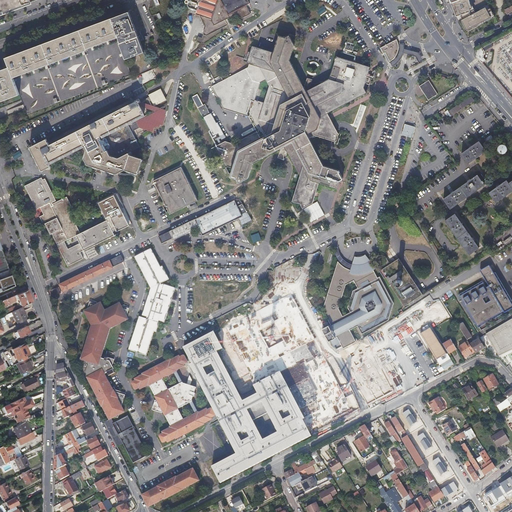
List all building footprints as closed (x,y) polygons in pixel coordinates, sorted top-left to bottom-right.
[(0,0),(0,12),(30,2),(29,0),(0,0)] [(250,4),(247,0),(200,0),(196,13),(199,14),(203,27),(201,35),(207,36),(229,25),(227,19),(231,17),(240,19),(251,14),(247,6),(250,4)] [(486,0),(448,0),(455,16),(458,15),(464,32),(495,21),(493,17),(486,0)] [(128,11),(111,18),(118,36),(119,40),(120,41),(119,42),(125,58),(143,51),(128,11)] [(118,36),(111,18),(5,58),(8,66),(0,69),(0,101),(19,95),(13,78),(51,63),(87,49),(86,48),(118,36)] [(248,68),(212,86),(224,109),(227,110),(228,106),(237,109),(236,113),(249,117),(259,120),(258,122),(261,128),(260,132),(256,131),(256,132),(234,144),(225,142),(214,147),(225,168),(228,167),(233,168),(230,177),(236,179),(238,182),(240,183),(248,179),(253,163),(281,149),(284,147),(286,151),(300,177),(292,202),(301,204),(302,208),(304,208),(313,204),(319,183),(338,189),(340,183),(342,181),(343,179),(339,171),(323,166),(310,139),(315,136),(322,132),(323,128),(322,128),(324,123),(323,121),(324,121),(322,117),(328,114),(367,94),(364,88),(371,67),(336,57),(329,80),(310,90),(306,91),(304,88),(290,61),(295,45),(291,37),(288,36),(285,38),(279,36),(273,53),(252,46),(250,52),(248,52),(248,54),(250,55),(247,63),(249,64),(248,68)] [(396,40),(382,47),(380,48),(383,54),(385,53),(390,62),(392,60),(393,61),(393,62),(395,60),(397,58),(395,57),(396,56),(397,55),(397,53),(398,50),(398,49),(398,47),(398,44),(398,43),(397,41),(396,40)] [(354,50),(355,45),(346,42),(343,53),(356,57),(358,51),(354,50)] [(476,57),(482,63),(486,60),(483,57),(485,51),(484,51),(493,46),(491,42),(477,50),(476,57)] [(404,46),(403,43),(399,44),(399,47),(399,49),(399,51),(399,53),(399,54),(398,57),(397,58),(395,60),(393,62),(393,61),(390,63),(392,67),(394,66),(397,64),(399,61),(401,59),(402,56),(403,55),(403,53),(406,54),(416,56),(419,61),(422,59),(419,53),(407,50),(404,49),(404,46)] [(143,83),(150,80),(156,77),(152,69),(125,80),(129,90),(143,83)] [(306,91),(310,90),(313,80),(307,78),(304,88),(306,91)] [(438,94),(429,80),(419,86),(429,100),(438,94)] [(159,88),(147,94),(153,105),(165,99),(159,88)] [(203,105),(197,94),(192,97),(197,108),(198,108),(203,105)] [(474,101),(473,99),(472,97),(450,111),(452,115),(474,101)] [(42,149),(49,164),(83,146),(84,147),(87,147),(90,146),(91,148),(88,150),(85,158),(93,160),(96,159),(97,160),(99,160),(98,164),(103,166),(104,165),(105,165),(104,167),(117,171),(125,166),(139,170),(143,156),(127,151),(139,146),(131,131),(140,127),(149,129),(161,123),(163,114),(155,112),(150,114),(148,118),(144,117),(143,115),(144,114),(138,102),(140,100),(139,98),(49,145),(42,149)] [(203,105),(198,108),(202,117),(209,113),(205,104),(203,105)] [(336,130),(328,114),(322,117),(324,121),(323,121),(324,123),(322,128),(323,128),(322,132),(315,136),(322,138),(330,141),(331,131),(336,130)] [(259,120),(249,117),(256,131),(260,132),(261,128),(258,122),(259,120)] [(415,126),(405,123),(401,134),(412,137),(415,126)] [(340,137),(336,130),(331,131),(330,141),(339,143),(340,137)] [(49,164),(42,149),(49,145),(46,139),(30,147),(42,171),(50,167),(49,164)] [(460,153),(464,158),(467,163),(484,150),(478,141),(460,153)] [(496,146),(496,148),(496,149),(497,150),(497,151),(499,152),(500,152),(501,152),(502,152),(503,152),(504,151),(505,150),(505,148),(505,146),(504,145),(504,144),(503,143),(502,143),(501,143),(499,143),(498,144),(497,144),(497,145),(496,146)] [(87,147),(84,147),(85,150),(84,158),(87,164),(97,167),(96,171),(101,173),(103,169),(116,174),(125,169),(138,173),(139,170),(125,166),(117,171),(104,167),(105,165),(104,165),(103,166),(98,164),(99,160),(97,160),(96,159),(93,160),(85,158),(88,150),(91,148),(90,146),(87,147)] [(283,160),(286,151),(284,147),(281,149),(278,158),(281,159),(283,160)] [(170,214),(184,207),(197,200),(181,167),(153,181),(170,214)] [(449,208),(466,196),(483,184),(476,174),(442,199),(449,208)] [(47,224),(57,244),(80,233),(69,211),(71,211),(72,210),(66,196),(52,203),(53,205),(51,206),(49,202),(55,199),(44,178),(42,179),(41,177),(24,185),(36,208),(40,206),(43,213),(39,215),(44,225),(47,224)] [(511,178),(507,182),(505,180),(488,192),(495,202),(511,190),(511,189),(511,178)] [(242,225),(252,220),(247,211),(240,200),(237,199),(159,236),(162,243),(173,238),(174,239),(198,227),(202,235),(238,217),(242,225)] [(310,219),(324,213),(321,206),(307,212),(310,219)] [(80,233),(57,244),(67,266),(83,258),(80,252),(115,235),(112,230),(116,229),(117,231),(129,225),(122,212),(111,217),(110,215),(105,217),(106,220),(82,232),(80,233)] [(478,247),(466,230),(453,214),(444,220),(468,254),(478,247)] [(506,238),(503,234),(495,240),(499,245),(506,238)] [(152,288),(144,314),(148,316),(148,318),(141,315),(131,348),(148,354),(156,330),(158,331),(160,321),(161,320),(166,321),(176,287),(164,283),(163,284),(162,282),(170,278),(163,265),(161,266),(151,248),(135,257),(152,288)] [(0,286),(2,292),(14,286),(0,249),(0,286)] [(124,261),(121,254),(59,284),(63,291),(113,267),(113,266),(124,261)] [(322,328),(325,334),(326,336),(329,341),(337,336),(343,348),(356,342),(350,330),(357,326),(361,334),(388,321),(394,304),(380,277),(378,279),(374,271),(377,269),(367,255),(365,256),(363,256),(361,256),(359,256),(358,257),(356,257),(354,265),(353,265),(352,270),(352,272),(350,271),(348,270),(347,269),(345,267),(342,265),(340,263),(339,261),(323,309),(331,324),(329,325),(322,328)] [(390,286),(397,297),(404,308),(423,296),(400,260),(391,265),(388,260),(379,265),(391,285),(390,286)] [(491,264),(482,270),(485,275),(494,269),(491,264)] [(485,281),(460,295),(478,326),(497,315),(501,313),(511,306),(511,302),(509,296),(502,284),(494,269),(485,275),(490,285),(488,286),(485,281)] [(195,309),(209,309),(208,283),(195,283),(195,309)] [(504,283),(502,284),(509,296),(511,295),(504,283)] [(58,287),(51,290),(54,295),(61,292),(58,287)] [(27,290),(19,293),(16,295),(21,306),(31,301),(27,290)] [(15,295),(11,297),(0,302),(2,307),(17,300),(15,295)] [(309,391),(338,378),(327,353),(322,355),(296,295),(270,306),(292,356),(295,354),(300,366),(298,367),(309,391)] [(108,419),(111,418),(114,416),(117,417),(118,414),(124,411),(121,406),(125,394),(114,391),(114,390),(113,390),(104,373),(107,372),(109,375),(115,371),(113,369),(114,368),(113,365),(114,361),(112,358),(107,356),(107,357),(105,356),(105,358),(101,356),(110,327),(129,318),(126,313),(129,305),(124,303),(122,305),(121,302),(106,309),(102,301),(99,303),(93,300),(91,307),(85,309),(93,323),(84,351),(83,350),(79,364),(84,375),(86,374),(87,376),(86,377),(97,398),(96,398),(101,406),(108,419)] [(18,307),(18,306),(17,305),(4,311),(6,313),(18,307)] [(28,320),(28,319),(28,318),(28,317),(23,306),(13,311),(19,324),(28,320)] [(239,339),(270,323),(267,317),(269,316),(266,310),(233,327),(239,339)] [(322,325),(329,322),(324,313),(318,317),(322,325)] [(511,319),(486,334),(499,356),(511,349),(511,319)] [(464,335),(468,341),(468,342),(471,340),(461,324),(458,326),(459,328),(464,335)] [(21,337),(25,335),(30,333),(26,326),(18,330),(21,337)] [(431,327),(421,333),(443,370),(453,364),(431,327)] [(274,365),(288,359),(273,328),(258,335),(261,341),(256,343),(257,343),(242,350),(250,369),(260,365),(261,366),(272,361),(274,365)] [(305,418),(281,372),(253,386),(258,394),(243,401),(216,351),(222,348),(213,331),(183,346),(187,353),(190,360),(191,363),(189,364),(211,407),(215,415),(235,453),(211,466),(220,484),(311,436),(302,419),(305,418)] [(479,339),(470,344),(474,352),(476,354),(485,348),(479,339)] [(457,349),(454,344),(451,340),(443,345),(449,354),(457,349)] [(378,347),(387,362),(397,356),(388,341),(378,347)] [(468,342),(468,341),(459,347),(466,358),(474,352),(470,344),(468,342)] [(9,356),(12,355),(14,354),(17,359),(29,353),(24,344),(8,352),(7,350),(2,353),(8,364),(12,362),(9,356)] [(198,412),(186,417),(180,406),(192,400),(195,399),(193,395),(193,394),(196,395),(198,391),(197,391),(199,385),(193,384),(195,378),(191,377),(188,384),(187,384),(185,380),(182,382),(171,388),(165,376),(176,371),(179,369),(179,368),(187,364),(186,362),(190,360),(187,353),(186,353),(182,354),(182,353),(173,358),(173,357),(144,372),(145,372),(137,377),(137,378),(134,380),(133,381),(136,387),(138,387),(141,386),(142,387),(150,383),(150,384),(152,383),(158,396),(157,397),(154,406),(164,410),(164,409),(165,409),(173,424),(172,425),(172,426),(164,430),(165,431),(161,433),(161,434),(164,441),(165,441),(169,439),(170,441),(177,437),(178,437),(207,422),(206,422),(215,417),(214,416),(215,415),(211,407),(210,408),(209,407),(201,411),(200,410),(198,412)] [(63,391),(68,389),(71,387),(74,385),(75,385),(68,373),(66,374),(63,363),(57,365),(56,381),(60,381),(61,382),(66,380),(68,385),(63,387),(63,391)] [(179,369),(176,371),(182,382),(185,380),(179,369)] [(411,371),(396,378),(400,386),(415,378),(411,371)] [(19,382),(23,391),(25,390),(25,391),(40,384),(37,377),(41,375),(39,372),(35,374),(36,375),(22,383),(21,381),(19,382)] [(489,389),(494,386),(498,384),(492,374),(483,379),(489,389)] [(481,380),(479,381),(477,383),(482,392),(487,389),(481,380)] [(477,395),(473,389),(470,383),(465,386),(466,387),(461,390),(468,401),(477,395)] [(389,384),(378,389),(384,401),(395,396),(389,384)] [(350,387),(357,399),(359,398),(353,386),(350,387)] [(347,389),(317,402),(323,416),(354,403),(347,389)] [(445,409),(438,397),(428,403),(431,407),(432,406),(438,414),(445,409)] [(66,398),(58,402),(61,409),(69,405),(66,398)] [(192,400),(198,412),(200,410),(195,399),(192,400)] [(16,404),(20,411),(26,409),(22,401),(16,404)] [(70,406),(72,411),(73,414),(74,413),(73,411),(84,405),(82,401),(81,401),(75,404),(71,406),(70,406)] [(70,412),(72,411),(70,406),(62,410),(62,411),(64,414),(62,415),(64,418),(68,416),(66,413),(69,412),(70,412)] [(26,409),(20,411),(16,413),(20,420),(30,416),(26,409)] [(409,410),(403,413),(411,426),(417,422),(409,410)] [(80,413),(78,414),(75,415),(74,414),(70,416),(75,426),(84,421),(80,413)] [(111,418),(108,419),(104,421),(116,444),(122,441),(133,462),(148,455),(133,426),(128,415),(113,422),(111,418)] [(394,417),(392,418),(391,419),(399,433),(400,432),(402,434),(405,432),(395,415),(393,416),(394,417)] [(389,420),(386,422),(384,423),(390,433),(391,432),(397,441),(400,439),(389,420)] [(450,420),(442,425),(448,435),(457,430),(450,420)] [(13,428),(18,438),(30,432),(25,422),(20,424),(16,426),(13,428)] [(86,434),(87,434),(88,435),(95,431),(90,422),(82,426),(86,434)] [(364,436),(366,439),(372,435),(365,425),(359,428),(364,436)] [(459,434),(461,437),(462,439),(473,432),(470,427),(459,434)] [(79,444),(86,440),(89,439),(87,435),(80,439),(75,429),(71,431),(77,441),(79,444)] [(509,440),(506,435),(502,430),(490,437),(497,447),(509,440)] [(30,432),(18,438),(17,439),(19,445),(35,437),(32,431),(30,432)] [(75,447),(79,444),(77,441),(76,441),(70,431),(66,433),(68,437),(67,437),(66,438),(68,442),(69,442),(70,441),(73,446),(70,447),(70,446),(55,454),(55,457),(61,454),(64,452),(75,447)] [(424,433),(418,436),(426,449),(432,445),(424,433)] [(407,435),(405,436),(402,438),(419,466),(420,465),(423,470),(420,471),(421,473),(428,469),(407,435)] [(370,446),(366,439),(364,436),(360,439),(355,441),(362,452),(370,446)] [(89,445),(90,447),(91,449),(100,445),(96,437),(92,439),(92,440),(93,442),(89,445)] [(14,448),(19,445),(17,439),(10,442),(14,448)] [(461,445),(466,454),(471,462),(477,470),(480,468),(464,443),(461,445)] [(0,447),(0,454),(4,463),(11,460),(3,445),(0,447)] [(344,445),(341,447),(337,449),(340,454),(338,455),(342,461),(351,456),(344,445)] [(476,448),(479,454),(483,460),(486,459),(489,463),(483,468),(484,469),(481,470),(484,475),(495,467),(481,445),(476,448)] [(87,454),(88,456),(94,453),(98,461),(107,456),(102,446),(101,447),(93,451),(93,450),(91,452),(87,454)] [(76,449),(75,447),(64,452),(65,455),(73,451),(75,454),(78,453),(76,449)] [(316,458),(319,462),(321,460),(316,451),(313,452),(316,457),(317,456),(318,458),(316,458)] [(397,452),(395,454),(394,455),(401,466),(402,465),(403,468),(407,466),(404,462),(403,462),(397,452)] [(12,459),(15,465),(18,470),(28,465),(23,454),(12,459)] [(67,465),(61,454),(55,457),(54,471),(56,471),(64,466),(67,465)] [(438,457),(432,461),(440,474),(446,470),(438,457)] [(307,463),(309,467),(311,466),(319,462),(316,458),(307,463)] [(342,467),(337,458),(327,464),(332,472),(342,467)] [(111,467),(109,463),(106,459),(94,466),(99,474),(111,467)] [(486,459),(483,460),(480,462),(483,468),(489,463),(486,459)] [(376,460),(365,467),(371,477),(383,470),(376,460)] [(465,462),(466,465),(468,468),(467,469),(474,480),(478,478),(468,460),(465,462)] [(295,471),(296,474),(298,473),(304,470),(309,467),(307,463),(306,462),(305,463),(305,464),(294,470),(295,471)] [(69,475),(64,466),(56,471),(60,480),(69,475)] [(311,466),(309,467),(304,470),(306,473),(308,476),(315,472),(311,466)] [(158,486),(142,494),(148,507),(164,499),(184,489),(201,480),(195,467),(177,476),(177,475),(157,485),(158,486)] [(85,468),(83,469),(80,471),(84,480),(90,477),(85,468)] [(25,484),(30,482),(34,479),(32,475),(33,474),(30,469),(20,474),(25,484)] [(296,474),(295,471),(293,472),(291,469),(284,473),(287,479),(287,478),(296,474)] [(430,481),(432,480),(433,479),(428,471),(424,473),(430,481)] [(298,473),(296,474),(287,478),(292,487),(296,485),(303,482),(298,473)] [(311,477),(303,482),(296,485),(298,491),(304,488),(306,492),(316,487),(311,477)] [(411,502),(412,504),(414,503),(411,499),(406,491),(399,478),(394,481),(404,497),(403,498),(405,502),(406,501),(409,503),(411,502)] [(70,494),(73,492),(77,489),(72,479),(71,479),(65,482),(64,483),(70,494)] [(429,484),(433,491),(438,487),(434,481),(429,484)] [(0,485),(0,493),(3,499),(13,493),(11,490),(9,491),(7,488),(8,488),(5,482),(1,485),(0,485)] [(454,482),(440,490),(445,497),(458,489),(454,482)] [(108,499),(116,494),(117,494),(112,485),(103,490),(108,499),(102,502),(106,510),(107,511),(113,509),(108,499)] [(262,489),(268,500),(276,495),(271,485),(262,489)] [(324,504),(329,502),(333,499),(331,497),(337,494),(333,487),(319,495),(324,504)] [(401,511),(402,511),(401,511),(400,509),(401,505),(398,502),(401,500),(394,487),(380,496),(390,511),(401,511)] [(434,502),(439,499),(444,496),(438,487),(433,491),(429,493),(434,502)] [(117,494),(116,494),(120,502),(129,497),(124,489),(117,494)] [(235,506),(231,508),(233,511),(238,511),(236,509),(244,504),(240,495),(231,500),(235,506)] [(414,500),(415,502),(421,511),(432,505),(428,499),(424,501),(420,496),(414,500)] [(10,510),(15,507),(20,504),(16,497),(5,502),(10,510)] [(60,502),(62,506),(64,510),(73,505),(69,498),(60,502)] [(90,503),(92,507),(101,502),(99,498),(90,503)] [(106,511),(105,511),(106,510),(102,502),(101,502),(92,507),(95,511),(99,509),(99,508),(101,507),(104,511),(103,511),(106,511)] [(320,511),(321,511),(318,507),(315,502),(307,507),(309,511),(320,511)] [(126,511),(130,510),(128,507),(127,506),(129,505),(128,503),(124,505),(123,503),(117,507),(119,511),(117,511),(126,511)] [(419,511),(414,503),(412,504),(413,505),(405,510),(406,511),(419,511)]
